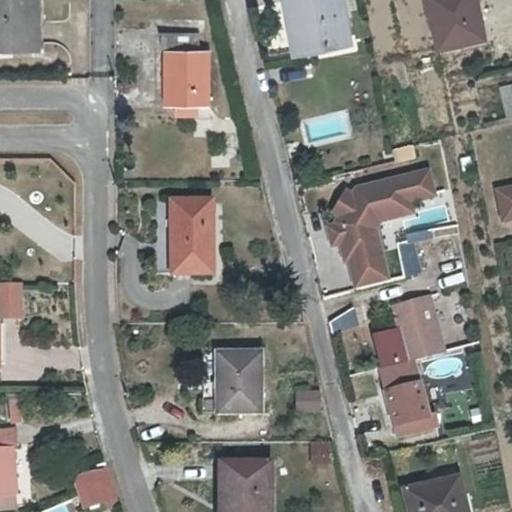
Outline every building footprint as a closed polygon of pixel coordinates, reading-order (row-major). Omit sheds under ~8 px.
[(0,0),(0,43),(10,43),(10,51),(33,51),(31,0),(0,0)] [(343,0),(290,0),(302,50),(352,39),(343,0)] [(473,1),(478,0),(426,0),(435,48),(480,39),(473,1)] [(196,49),(196,34),(158,33),(158,49),(196,49)] [(10,43),(0,43),(0,51),(10,51),(10,43)] [(205,108),(206,52),(163,51),(163,107),(205,108)] [(509,112),(511,111),(511,81),(503,84),(509,112)] [(354,289),(386,279),(378,250),(366,253),(362,236),(365,235),(361,224),(366,214),(376,219),(409,209),(406,198),(431,191),(424,167),(353,186),(349,193),(342,189),(329,212),(336,216),(332,222),(333,225),(330,225),(335,243),(338,243),(342,261),(347,260),(354,289)] [(167,274),(208,274),(207,201),(168,201),(167,274)] [(376,219),(366,214),(361,224),(365,235),(362,236),(366,253),(378,250),(371,229),(376,219)] [(427,229),(422,230),(405,233),(407,241),(424,238),(428,237),(427,229)] [(395,251),(403,278),(420,273),(412,245),(395,251)] [(0,307),(16,307),(15,286),(0,285),(0,307)] [(412,359),(442,351),(427,294),(392,304),(399,331),(374,337),(382,365),(379,366),(398,434),(438,424),(434,411),(427,413),(412,359)] [(352,310),(328,319),(333,335),(358,327),(352,310)] [(218,413),(262,413),(259,352),(216,353),(218,413)] [(294,389),(294,412),(318,412),(318,389),(294,389)] [(10,426),(21,426),(20,407),(9,407),(10,426)] [(0,494),(16,493),(12,450),(18,448),(16,431),(0,432),(0,494)] [(270,511),(271,463),(222,464),(221,511),(270,511)] [(117,504),(104,465),(72,476),(83,507),(102,500),(105,508),(117,504)] [(411,511),(464,511),(458,478),(407,488),(411,511)] [(0,508),(15,507),(14,493),(0,494),(0,508)] [(71,511),(70,502),(45,507),(45,511),(71,511)]
